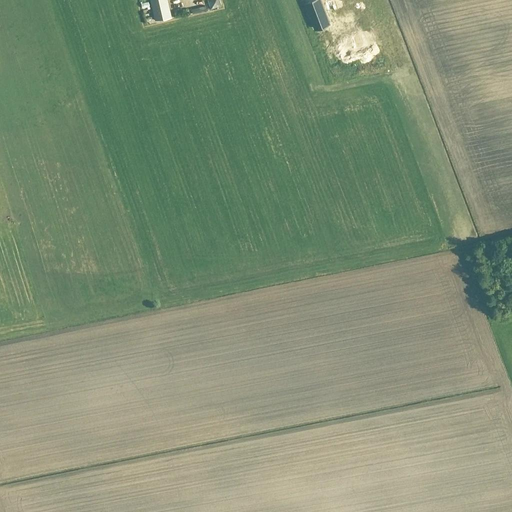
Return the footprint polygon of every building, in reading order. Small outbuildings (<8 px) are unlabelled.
[(150,0),(155,21),(171,17),(166,0),(150,0)] [(217,0),(207,0),(209,9),(219,7),(217,0)] [(329,24),(319,0),(315,0),(305,4),(314,29),(329,24)] [(192,15),(206,11),(205,6),(191,10),(192,15)] [(353,37),(342,41),(346,52),(357,48),(353,37)]
